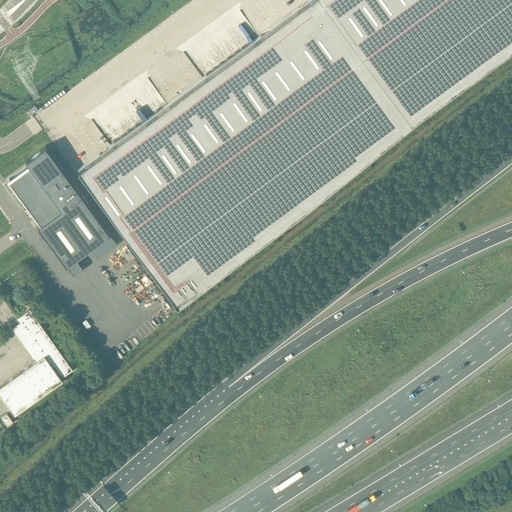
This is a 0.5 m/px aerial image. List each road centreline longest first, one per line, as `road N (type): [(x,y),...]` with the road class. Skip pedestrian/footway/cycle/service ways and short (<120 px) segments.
road 1 (motorway): [(511,160),(272,346),(234,390)]
road 2 (motorway): [(511,323),(243,511)]
road 3 (motorway): [(511,230),(382,293),(234,390)]
road 4 (motorway): [(353,511),(511,416)]
road 5 (motorway): [(234,390),(95,511)]
